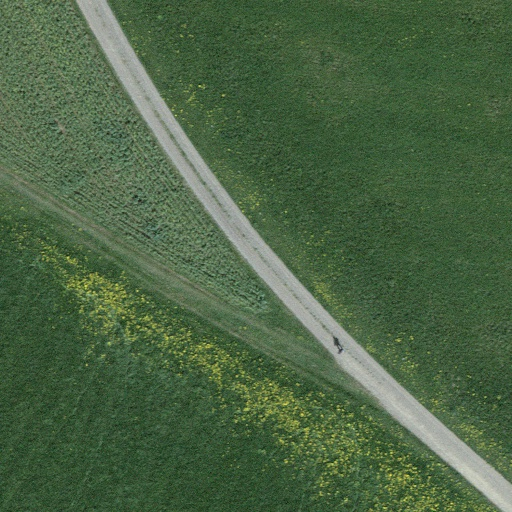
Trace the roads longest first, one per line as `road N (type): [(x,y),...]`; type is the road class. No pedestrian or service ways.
road 1 (track): [(91,0),(154,110),(260,257),(398,404),(511,500)]
road 2 (track): [(0,177),(188,296),(398,404)]
